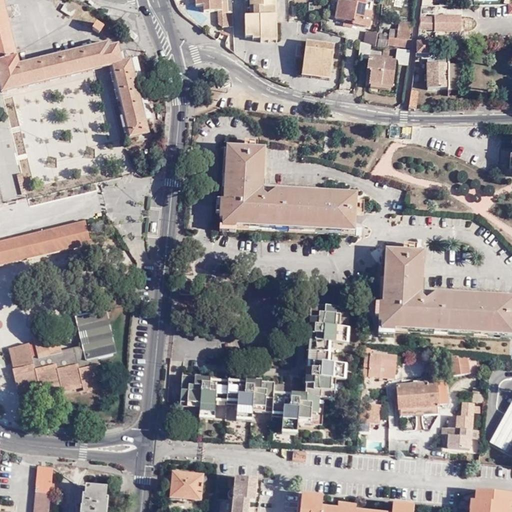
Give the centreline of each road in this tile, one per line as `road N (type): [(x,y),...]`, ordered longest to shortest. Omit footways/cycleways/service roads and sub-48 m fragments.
road 1 (tertiary): [(147,434),(182,98),(177,60)]
road 2 (residential): [(511,118),(364,114),(270,91),(207,54),(177,60)]
